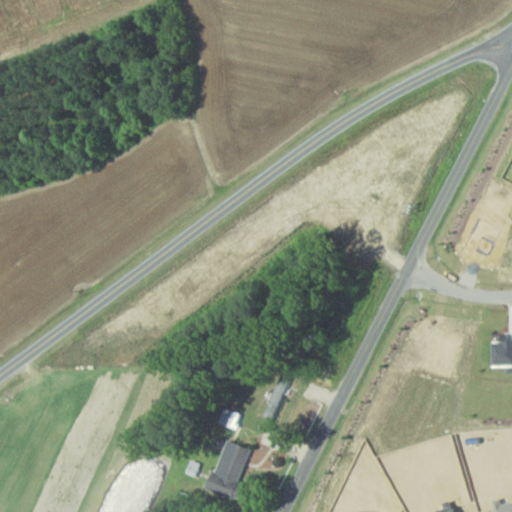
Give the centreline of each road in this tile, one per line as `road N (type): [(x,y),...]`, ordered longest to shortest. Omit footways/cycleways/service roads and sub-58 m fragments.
road 1 (residential): [(511,39),(457,59),(333,128),(0,372)]
road 2 (tertiary): [(282,511),(511,59)]
